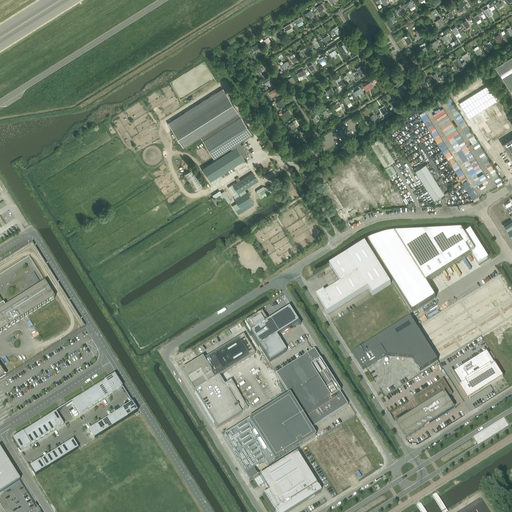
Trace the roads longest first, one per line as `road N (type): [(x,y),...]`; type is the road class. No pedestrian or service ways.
road 1 (unclassified): [(277,278),(162,352),(259,511)]
road 2 (unclassified): [(411,456),(292,269)]
road 3 (unclassified): [(277,278),(394,466)]
road 4 (unclassified): [(478,208),(372,220),(292,269)]
road 5 (unclassified): [(112,360),(30,232),(0,251)]
road 6 (unclassified): [(207,511),(132,393)]
